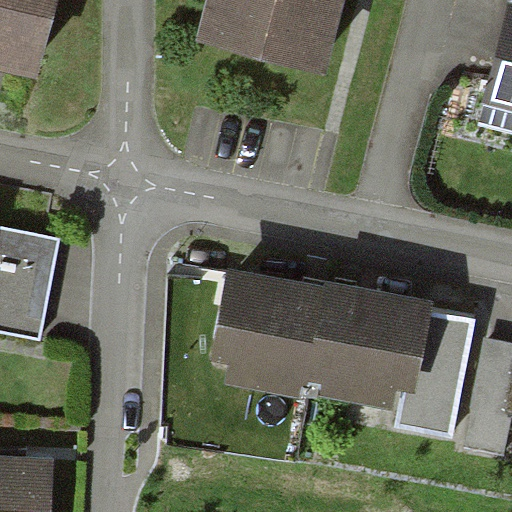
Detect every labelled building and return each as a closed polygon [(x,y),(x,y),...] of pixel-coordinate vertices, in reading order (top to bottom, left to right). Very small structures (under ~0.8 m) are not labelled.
[(0,0),(0,48),(39,60),(55,0),(0,0)] [(203,0),(196,29),(330,64),(346,0),(203,0)] [(511,6),(509,6),(477,126),(511,135),(511,6)] [(0,327),(37,335),(55,245),(0,234),(0,327)] [(233,366),(230,385),(310,399),(313,385),(322,386),(320,398),(396,411),(399,393),(405,393),(418,396),(433,314),(434,305),(345,289),(317,284),(229,268),(212,362),(233,366)] [(473,321),(433,314),(418,396),(405,393),(399,426),(452,436),(473,321)] [(465,446),(505,454),(511,417),(511,341),(487,336),(465,446)] [(0,455),(0,511),(49,511),(51,457),(0,455)]
